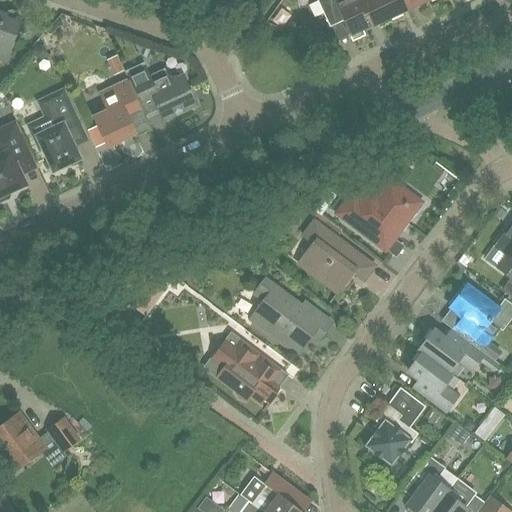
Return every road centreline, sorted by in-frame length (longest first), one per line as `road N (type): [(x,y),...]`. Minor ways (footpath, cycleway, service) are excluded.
road 1 (unclassified): [(0,303),(511,64)]
road 2 (residential): [(345,511),(327,432),(335,385),(492,177),(511,167)]
road 3 (residential): [(251,128),(511,7)]
road 4 (residential): [(0,245),(251,128)]
road 5 (residential): [(251,128),(211,48),(78,0)]
